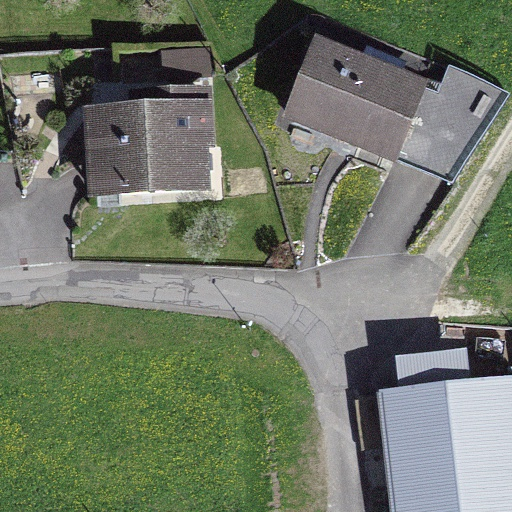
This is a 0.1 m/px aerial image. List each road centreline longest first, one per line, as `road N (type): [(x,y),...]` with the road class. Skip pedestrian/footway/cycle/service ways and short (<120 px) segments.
road 1 (residential): [(0,287),(108,283),(403,307)]
road 2 (track): [(403,307),(511,139)]
